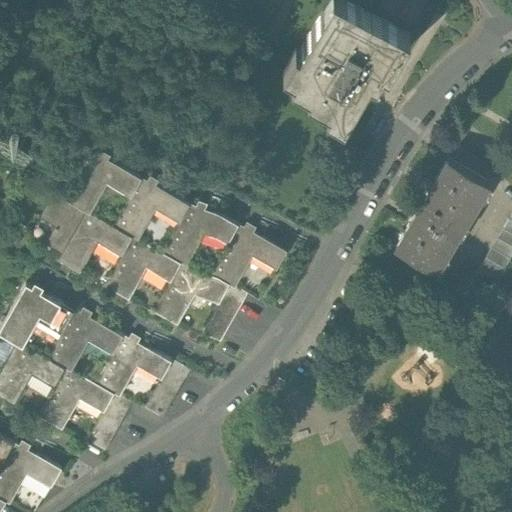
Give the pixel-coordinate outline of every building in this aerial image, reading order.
[(326,134),(343,144),(371,98),(377,102),(383,90),(388,92),(399,73),(394,70),(405,51),(335,10),(300,70),(296,68),(283,90),(294,97),(291,101),(309,112),(307,116),(329,129),(326,134)] [(411,54),(405,51),(394,70),(399,73),(411,54)] [(107,190),(131,204),(141,187),(92,159),(64,208),(89,222),(107,190)] [(423,229),(464,253),(490,207),(449,184),(423,229)] [(155,218),(180,232),(190,215),(141,187),(131,204),(113,235),(132,246),(137,249),(155,218)] [(64,208),(54,202),(40,226),(41,226),(39,228),(53,236),(45,250),(60,259),(55,267),(80,281),(97,250),(122,264),(132,246),(113,235),(89,222),(64,208)] [(203,247),(227,260),(238,242),(190,215),(180,232),(161,264),(180,274),(185,277),(203,247)] [(438,298),(464,253),(423,229),(397,274),(438,298)] [(210,291),(229,302),(235,305),(252,274),(276,288),(286,270),(238,242),(227,260),(210,291)] [(511,285),(511,243),(478,303),(496,313),(511,285)] [(137,249),(132,246),(122,264),(104,295),(128,309),(146,278),(170,292),(180,274),(161,264),(137,249)] [(180,274),(170,292),(153,323),(177,337),(195,306),(219,320),(229,302),(210,291),(185,277),(180,274)] [(73,320),(25,292),(0,334),(0,341),(16,351),(22,354),(40,324),(63,337),(73,320)] [(229,302),(219,320),(201,351),(220,362),(248,313),(235,305),(229,302)] [(73,320),(63,337),(46,368),(65,379),(70,382),(88,351),(112,365),(122,347),(73,320)] [(122,347),(112,365),(94,396),(113,407),(118,410),(136,379),(160,393),(171,375),(122,347)] [(22,354),(16,351),(0,379),(0,405),(14,414),(31,384),(54,397),(65,379),(46,368),(22,354)] [(190,386),(171,375),(160,393),(143,423),(162,434),(190,386)] [(103,425),(113,407),(94,396),(70,382),(65,379),(54,397),(37,427),(61,441),(79,411),(103,425)] [(132,418),(118,410),(113,407),(103,425),(85,455),(104,466),(132,418)] [(12,456),(0,448),(0,472),(2,473),(12,456)] [(12,456),(2,473),(0,477),(0,511),(43,511),(60,483),(12,456)]
